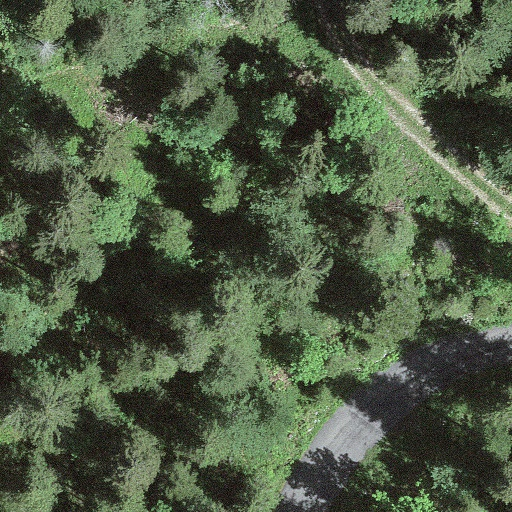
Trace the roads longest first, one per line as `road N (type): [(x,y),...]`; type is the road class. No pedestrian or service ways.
road 1 (track): [(318,0),(396,105),(511,210)]
road 2 (track): [(511,342),(461,353),(377,403),(335,448),(298,511)]
